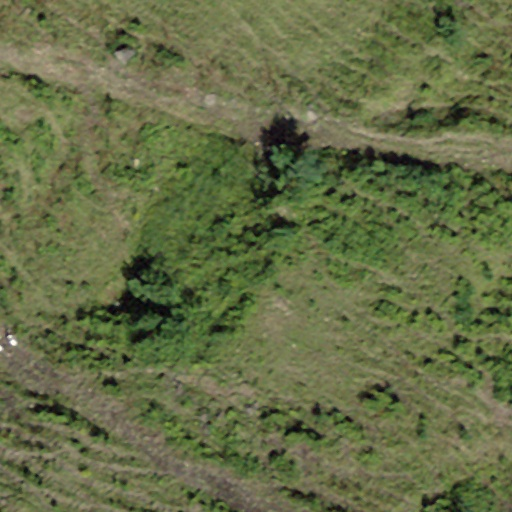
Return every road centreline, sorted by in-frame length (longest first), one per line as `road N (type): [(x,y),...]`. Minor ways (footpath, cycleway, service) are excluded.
road 1 (track): [(511,166),(241,122),(0,34)]
road 2 (track): [(0,329),(86,422),(231,511)]
